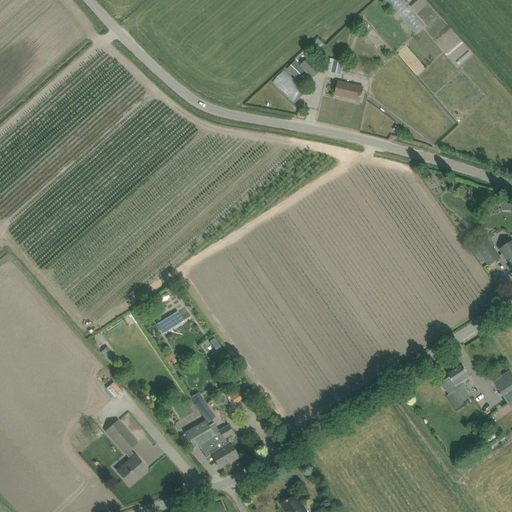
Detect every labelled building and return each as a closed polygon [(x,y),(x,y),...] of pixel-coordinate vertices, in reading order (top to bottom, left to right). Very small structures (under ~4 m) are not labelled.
[(388,0),(420,35),(428,28),(401,0),(388,0)] [(367,34),(371,30),(363,20),(358,24),(367,34)] [(319,55),(329,45),(322,38),(312,48),(319,55)] [(344,61),(330,58),(327,71),(341,74),(344,61)] [(287,69),(305,86),(319,72),(305,59),(299,65),(295,61),(287,69)] [(288,72),(277,83),(299,103),(309,92),(288,72)] [(334,95),(360,101),(363,86),(338,80),(334,95)] [(482,262),(486,259),(489,265),(501,257),(489,239),(477,246),(478,249),(475,251),(482,262)] [(511,239),(499,248),(506,258),(508,257),(511,263),(511,239)] [(167,318),(157,325),(163,335),(173,328),(167,318)] [(214,338),(209,341),(216,351),(211,355),(222,370),(232,363),(214,338)] [(112,365),(118,360),(107,346),(100,352),(112,365)] [(171,356),(165,360),(169,366),(175,362),(171,356)] [(455,386),(453,387),(463,401),(472,395),(463,382),(470,377),(461,365),(447,374),(455,386)] [(511,408),(511,407),(511,371),(511,370),(493,382),(511,408)] [(235,404),(246,396),(240,388),(229,395),(235,404)] [(190,398),(207,422),(215,417),(203,400),(198,392),(190,398)] [(127,412),(143,431),(153,422),(137,404),(127,412)] [(137,442),(131,435),(118,420),(106,431),(130,459),(117,471),(122,478),(129,485),(128,483),(140,473),(141,475),(147,470),(129,449),(137,442)] [(184,432),(188,439),(193,448),(198,445),(206,458),(211,455),(219,468),(227,463),(212,437),(214,436),(208,426),(205,420),(200,423),(192,428),(184,432)] [(228,424),(218,430),(214,423),(208,426),(214,436),(212,437),(227,463),(238,457),(233,448),(229,443),(228,444),(224,438),(233,433),(228,424)] [(307,511),(297,494),(283,502),(288,511),(307,511)]
